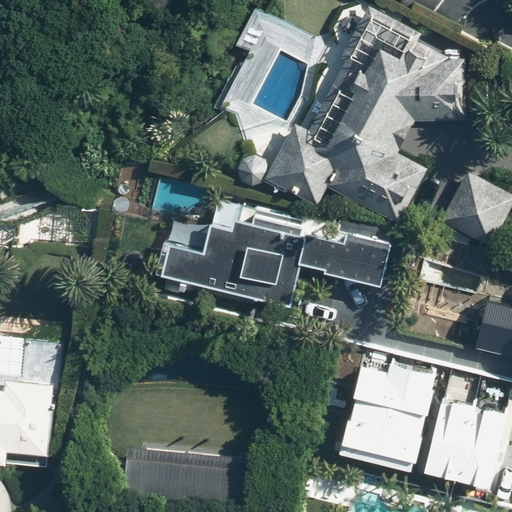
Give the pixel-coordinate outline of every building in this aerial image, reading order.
[(426,161),(399,150),(414,116),(465,117),(466,55),(450,51),(418,38),(422,28),(370,4),(343,54),(348,57),(314,127),(292,118),(269,175),(320,196),(324,185),(402,217),(426,161)] [(511,204),(511,189),(467,168),(442,220),(493,244),(511,204)] [(236,212),(234,224),(213,219),(207,247),(171,239),(164,268),(291,297),(299,260),(381,279),(388,246),(236,212)] [(511,280),(499,278),(494,296),(467,289),(457,329),(511,342),(511,280)] [(416,457),(436,362),(360,346),(340,441),(416,457)] [(0,458),(6,459),(8,445),(49,449),(56,374),(0,369),(0,458)] [(511,402),(511,400),(447,385),(429,459),(494,474),(511,402)] [(253,453),(132,443),(128,500),(249,510),(253,453)]
